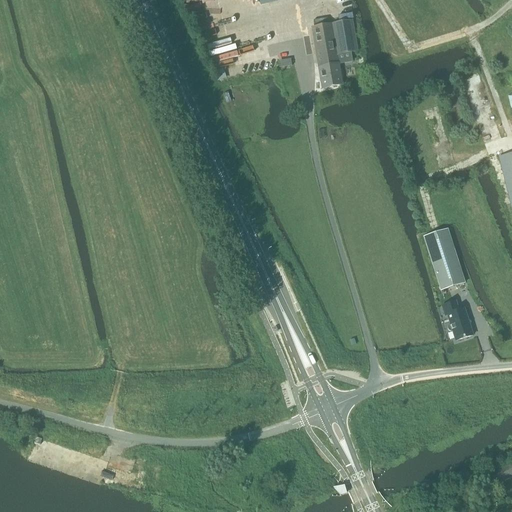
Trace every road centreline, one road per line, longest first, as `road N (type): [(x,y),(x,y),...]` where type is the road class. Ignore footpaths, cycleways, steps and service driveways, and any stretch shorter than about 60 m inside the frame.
road 1 (primary): [(300,348),(142,0)]
road 2 (unclassified): [(0,404),(117,435),(187,443),(241,441),(321,412)]
road 3 (unclassified): [(334,407),(401,379),(511,366)]
